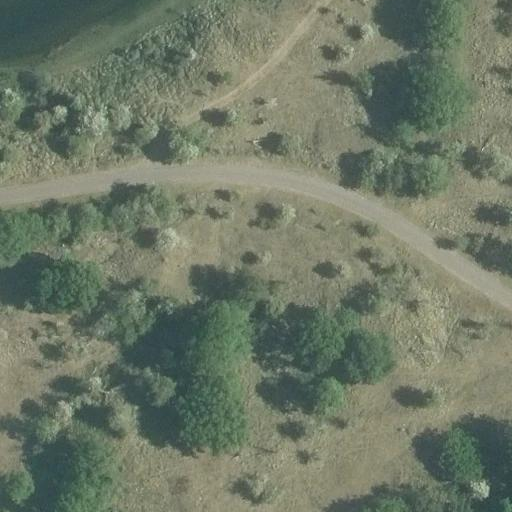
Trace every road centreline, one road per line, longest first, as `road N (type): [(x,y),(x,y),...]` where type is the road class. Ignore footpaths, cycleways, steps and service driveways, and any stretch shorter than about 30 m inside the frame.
road 1 (track): [(511,301),(324,191),(214,172),(135,177)]
road 2 (track): [(135,177),(0,196)]
